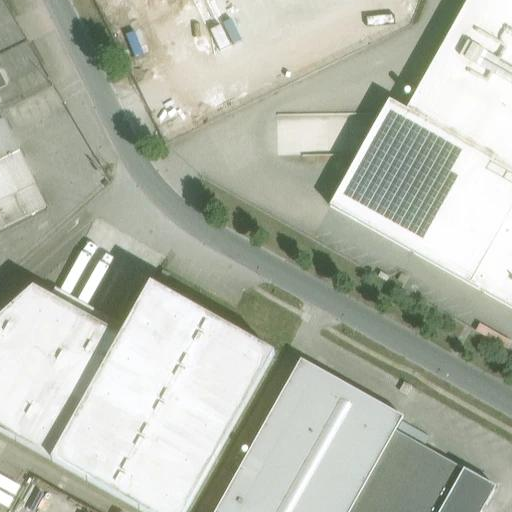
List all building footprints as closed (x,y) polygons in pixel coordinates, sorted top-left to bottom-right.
[(390,101),(330,206),(428,260),(511,306),(511,0),(469,0),(407,111),(390,101)] [(5,121),(0,123),(0,230),(46,208),(36,186),(37,186),(5,121)] [(151,285),(122,337),(34,288),(0,318),(0,431),(143,511),(186,511),(275,355),(151,285)] [(298,511),(361,401),(299,367),(217,511),(298,511)] [(400,424),(361,401),(298,511),(483,511),(493,494),(393,438),(396,432),(400,424)]
